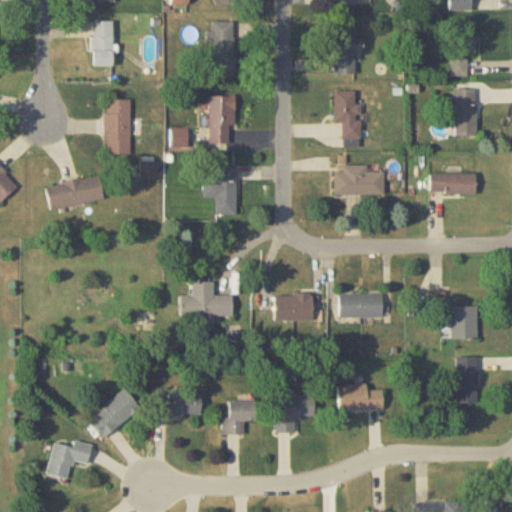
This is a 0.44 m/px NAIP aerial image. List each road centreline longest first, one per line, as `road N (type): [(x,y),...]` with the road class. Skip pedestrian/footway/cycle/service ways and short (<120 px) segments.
road 1 (residential): [(511,452),(384,453),(276,484),(129,486)]
road 2 (residential): [(302,245),(283,209),(283,0)]
road 3 (residential): [(511,244),(302,245)]
road 4 (residential): [(44,128),(41,0)]
